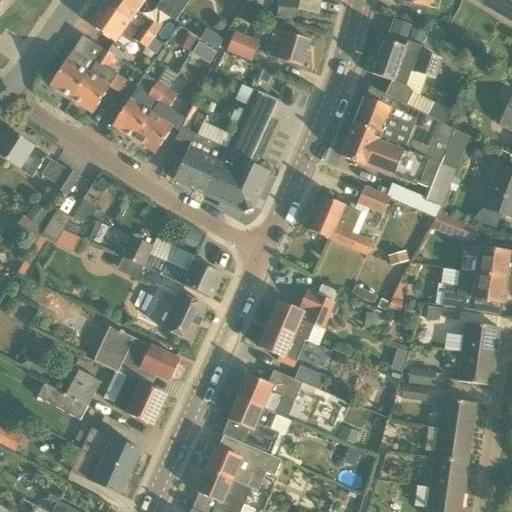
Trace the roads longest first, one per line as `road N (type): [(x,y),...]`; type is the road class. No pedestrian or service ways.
road 1 (residential): [(261,253),(4,96)]
road 2 (tertiary): [(146,511),(261,253)]
road 3 (tertiary): [(261,253),(340,71),(359,0)]
road 4 (residential): [(480,511),(503,360),(511,349)]
